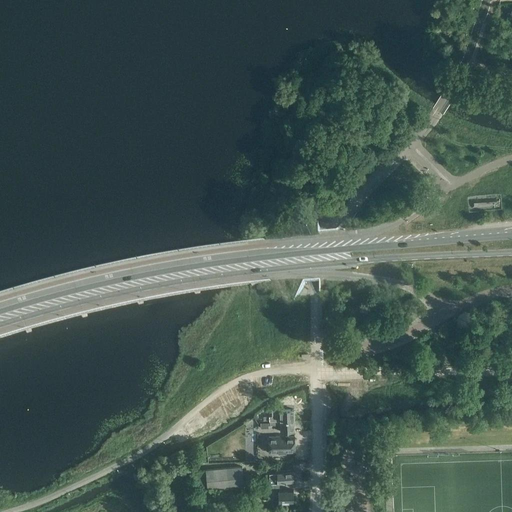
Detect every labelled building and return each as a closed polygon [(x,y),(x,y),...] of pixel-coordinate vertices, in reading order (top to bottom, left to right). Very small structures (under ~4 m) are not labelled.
[(272,416),(270,416),(270,420),(272,420),(295,420),(294,409),(281,409),(272,410),(272,416)] [(272,420),(270,420),(270,425),(281,425),(281,431),(295,431),(295,420),(272,420)] [(295,452),(295,436),(269,437),(269,452),(278,452),(278,454),(287,454),(286,452),(295,452)] [(242,467),(196,471),(198,491),(244,486),(242,467)] [(294,481),(294,472),(263,474),(264,484),(279,483),(294,482),(294,481)] [(293,490),(280,490),(279,483),(264,484),(264,485),(269,485),(270,485),(270,490),(270,495),(269,495),(269,497),(279,497),(278,502),(293,502),(293,490)] [(269,485),(264,485),(251,486),(251,496),(269,495),(270,495),(270,490),(270,485),(269,485)] [(184,511),(182,494),(169,495),(170,504),(173,503),(173,511),(184,511)]
